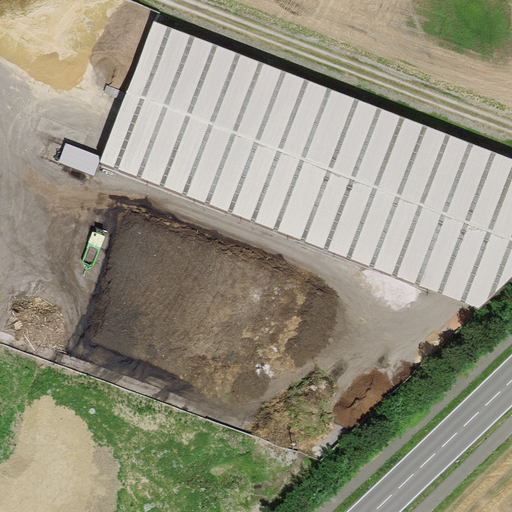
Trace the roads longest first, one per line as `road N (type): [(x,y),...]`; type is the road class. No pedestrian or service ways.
road 1 (track): [(320,511),(511,336)]
road 2 (primary): [(371,511),(511,377)]
road 3 (track): [(511,426),(423,511)]
